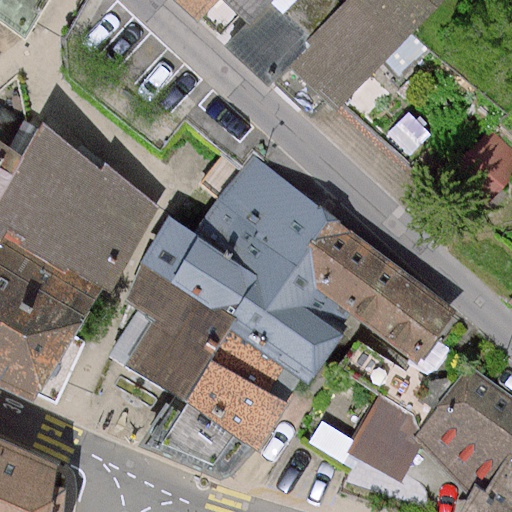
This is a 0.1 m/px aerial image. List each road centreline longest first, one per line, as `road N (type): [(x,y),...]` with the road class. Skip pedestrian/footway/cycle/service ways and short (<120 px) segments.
road 1 (residential): [(511,326),(166,0)]
road 2 (tertiary): [(145,484),(0,412)]
